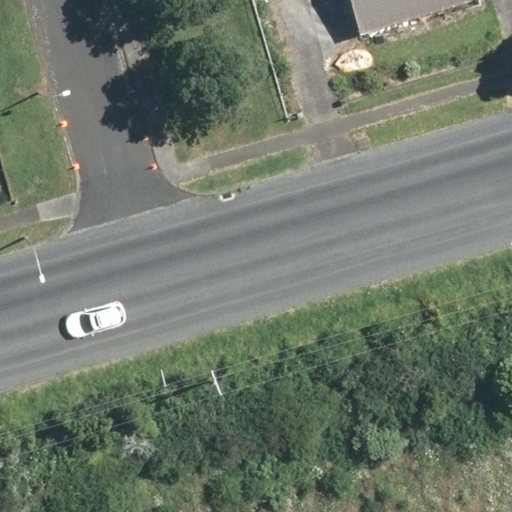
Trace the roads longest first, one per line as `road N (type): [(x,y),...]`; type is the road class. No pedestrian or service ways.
road 1 (tertiary): [(142,281),(511,176)]
road 2 (residential): [(73,0),(81,66),(142,281)]
road 3 (tertiary): [(0,323),(142,281)]
